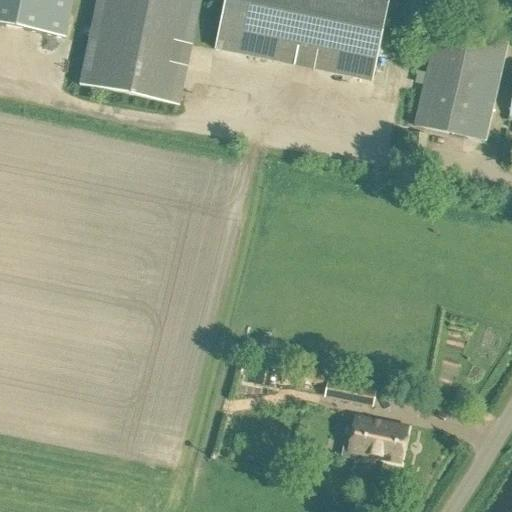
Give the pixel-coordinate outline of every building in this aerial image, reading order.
[(0,0),(0,27),(64,41),(72,0),(0,0)] [(96,0),(79,87),(178,108),(200,0),(96,0)] [(224,0),(214,51),(371,84),(388,0),(224,0)] [(415,128),(485,144),(508,44),(438,28),(415,128)] [(409,151),(424,153),(427,137),(412,135),(409,151)] [(324,400),(371,409),(375,393),(327,384),(324,400)] [(341,459),(362,463),(363,457),(399,465),(406,430),(355,420),(350,443),(344,442),(341,459)]
